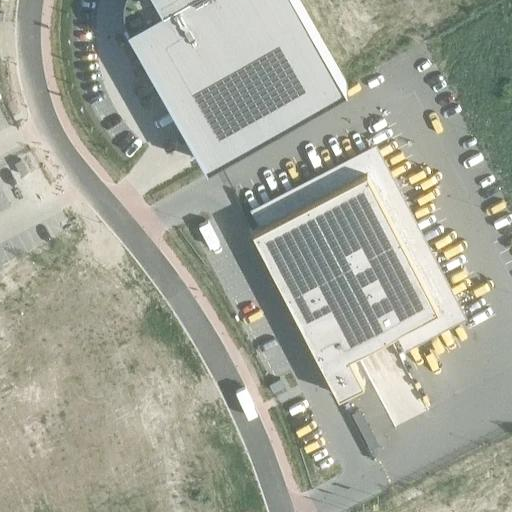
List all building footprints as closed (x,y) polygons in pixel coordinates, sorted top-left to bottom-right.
[(123,0),(123,2),(123,6),(123,10),(124,13),(125,17),(126,20),(128,24),(207,163),(416,44),(390,0),(123,0)] [(464,0),(472,14),(495,0),(464,0)] [(367,169),(252,229),(338,395),(365,381),(340,333),(382,311),(392,330),(439,306),(367,169)] [(28,254),(0,268),(0,476),(131,407),(28,254)] [(462,511),(511,511),(511,444),(455,474),(462,511)]
